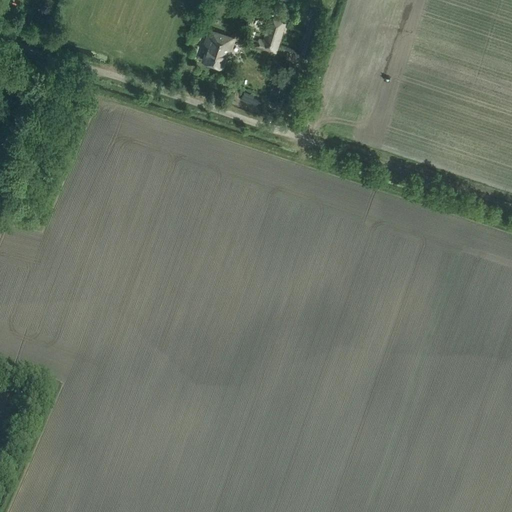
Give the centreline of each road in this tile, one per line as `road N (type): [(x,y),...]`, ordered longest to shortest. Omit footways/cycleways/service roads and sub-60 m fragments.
road 1 (track): [(0,223),(39,230),(97,96),(511,231)]
road 2 (track): [(0,44),(309,142)]
road 3 (track): [(309,142),(511,208)]
road 4 (track): [(5,511),(62,383),(0,362)]
